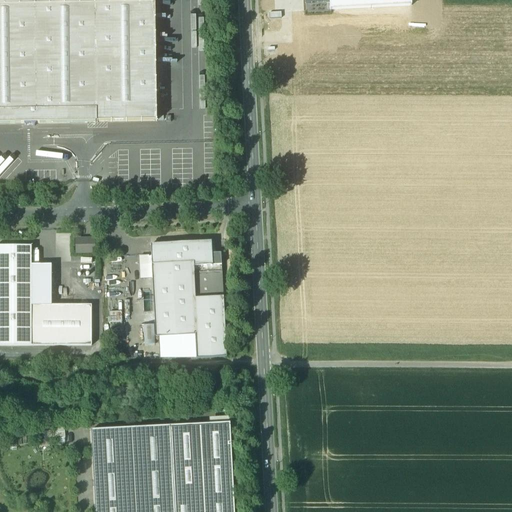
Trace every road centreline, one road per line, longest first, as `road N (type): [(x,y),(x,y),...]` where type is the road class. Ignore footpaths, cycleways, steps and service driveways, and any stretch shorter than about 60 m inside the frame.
road 1 (tertiary): [(255,208),(271,511)]
road 2 (unclassified): [(0,216),(255,208)]
road 3 (track): [(263,363),(511,365)]
road 4 (tertiary): [(246,0),(255,208)]
